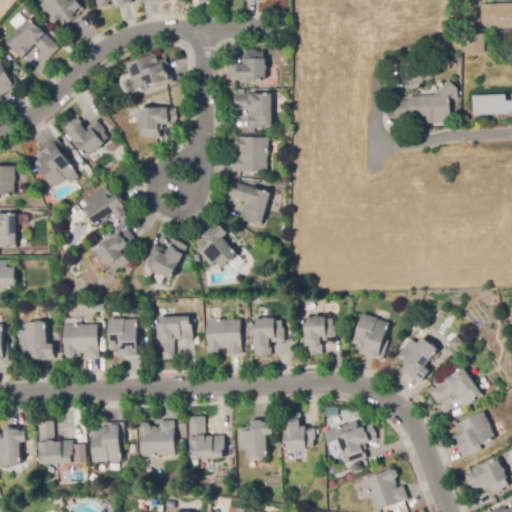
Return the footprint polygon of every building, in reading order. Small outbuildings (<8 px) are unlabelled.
[(53,23),(52,23),(40,6),(46,2),(44,0),(69,0),(70,1),(71,0),(77,0),(84,10),(79,14),(80,15),(68,23),(64,18),(60,21),(59,19),(53,23)] [(99,9),(96,0),(132,0),(133,3),(118,7),(117,0),(108,2),(109,6),(99,9)] [(511,28),(496,29),(496,26),(481,27),(480,5),(511,3),(511,28)] [(50,59),(35,44),(31,47),(32,48),(23,58),(7,42),(30,18),(60,48),(50,59)] [(484,53),(462,53),(462,34),(484,34),(484,53)] [(242,81),(230,80),(230,63),(241,63),(241,59),(246,59),(246,50),(257,50),(257,52),(264,52),(264,58),(266,58),(266,65),(268,66),(268,70),(267,71),(267,80),(242,80),(242,81)] [(137,91),(133,79),(132,79),(127,64),(156,54),(158,62),(166,59),(175,82),(155,89),(153,85),(137,91)] [(0,96),(0,57),(6,70),(11,68),(20,86),(0,96)] [(425,124),(425,117),(396,118),(395,101),(409,100),(409,97),(436,95),(450,81),(458,88),(458,99),(449,99),(451,123),(425,124)] [(249,128),(249,110),(231,110),(230,95),(271,94),(272,125),(264,125),(264,127),(249,128)] [(511,114),(474,116),(473,96),(506,95),(507,101),(511,101),(511,114)] [(161,139),(150,139),(150,138),(142,138),(142,129),(140,129),(140,109),(177,109),(178,125),(164,125),(164,130),(161,130),(161,139)] [(88,157),(70,135),(70,133),(66,128),(79,118),(87,128),(97,119),(106,131),(105,132),(109,137),(104,142),(105,143),(88,157)] [(54,189),(34,163),(41,158),(37,153),(57,137),(70,154),(66,157),(76,171),(66,179),(67,179),(54,189)] [(268,172),(233,172),(233,157),(240,157),(240,152),(238,152),(238,148),(235,148),(235,137),(269,138),(269,156),(268,156),(268,172)] [(0,166),(17,166),(17,182),(15,182),(15,195),(0,195),(0,166)] [(263,223),(254,221),(254,223),(240,219),(245,202),(226,196),(231,181),(271,193),(263,223)] [(97,226),(86,208),(92,204),(88,198),(107,187),(111,193),(114,191),(117,195),(119,193),(125,202),(127,201),(129,205),(128,206),(131,212),(119,220),(116,214),(97,226)] [(0,249),(0,214),(17,214),(17,246),(8,246),(9,249),(0,249)] [(223,268),(217,261),(212,267),(198,249),(206,242),(202,238),(211,229),(212,230),(215,228),(217,229),(222,225),(229,234),(224,238),(238,255),(223,268)] [(115,272),(110,265),(108,266),(105,262),(104,262),(102,260),(102,257),(96,249),(128,228),(137,242),(126,249),(128,253),(126,255),(132,263),(122,269),(121,268),(115,272)] [(171,278),(147,265),(150,258),(148,257),(155,244),(166,250),(168,246),(169,247),(173,239),(187,246),(171,278)] [(0,260),(8,260),(8,268),(16,268),(16,288),(0,288),(0,260)] [(383,361),(359,353),(362,346),(353,344),(362,313),(379,318),(378,319),(390,323),(385,340),(389,341),(383,361)] [(160,359),(160,339),(158,339),(158,317),(190,317),(191,325),(193,324),(193,338),(175,339),(175,359),(160,359)] [(319,356),(311,356),(311,354),(307,355),(307,345),(305,345),(305,318),(327,317),(327,319),(334,319),(334,326),(337,326),(337,338),(328,338),(327,341),(323,341),(324,354),(319,354),(319,356)] [(119,358),(119,350),(111,350),(110,319),(126,319),(126,320),(138,319),(139,337),(143,337),(144,357),(119,358)] [(228,355),(227,348),(223,348),(223,350),(219,350),(219,353),(209,354),(207,320),(225,319),(225,321),(241,320),(242,354),(228,355)] [(272,356),(256,356),(256,347),(253,347),(253,319),(276,319),(276,321),(282,321),(282,328),(285,328),(285,343),(272,343),(272,356)] [(34,360),(34,357),(32,357),(32,356),(30,356),(30,353),(21,353),(20,331),(27,331),(27,323),(48,322),(49,344),(55,344),(55,359),(48,359),(48,360),(34,360)] [(100,359),(85,359),(85,352),(81,352),(81,355),(76,355),(74,358),(68,359),(65,354),(65,324),(83,324),(83,325),(98,325),(98,332),(104,332),(104,344),(100,344),(100,359)] [(0,362),(0,325),(4,325),(4,342),(9,341),(10,362),(0,362)] [(422,383),(416,379),(415,381),(402,372),(406,365),(399,360),(412,340),(418,344),(422,338),(438,349),(426,368),(429,370),(424,378),(425,379),(422,383)] [(465,409),(454,394),(438,404),(430,392),(446,381),(445,380),(464,367),(482,394),(475,399),(477,401),(465,409)] [(464,459),(453,436),(460,433),(456,425),(484,412),(491,426),(490,427),(495,438),(480,445),(482,450),(464,459)] [(307,451),(285,451),(285,423),(287,423),(287,414),(302,414),(302,427),(307,427),(307,430),(316,430),(316,441),(314,441),(314,447),(307,447),(307,451)] [(191,459),(191,437),(192,438),(191,417),(206,417),(207,436),(225,435),(226,450),(223,450),(224,458),(191,459)] [(357,419),(360,427),(372,423),(379,439),(366,444),(368,448),(346,456),(335,427),(357,419)] [(143,458),(141,427),(143,423),(149,423),(152,427),(156,427),(157,428),(161,427),(160,422),(175,421),(177,455),(160,456),(160,457),(143,458)] [(248,458),(248,450),(241,451),(240,428),(251,428),(252,421),(263,421),(263,422),(267,422),(267,423),(274,423),(274,435),(268,435),(268,458),(248,458)] [(41,464),(40,443),(41,443),(40,422),(55,422),(55,441),(74,440),(75,455),(72,455),(72,463),(41,464)] [(93,463),(92,431),(100,431),(100,423),(125,423),(126,443),(120,443),(121,460),(109,461),(109,462),(93,463)] [(21,464),(14,464),(1,464),(1,458),(0,458),(0,435),(4,435),(4,430),(20,429),(20,431),(27,431),(27,443),(21,443),(21,464)] [(493,496),(489,488),(487,489),(484,485),(474,490),(466,476),(499,459),(503,468),(505,468),(507,471),(506,473),(508,478),(506,479),(509,486),(503,489),(504,491),(493,496)] [(350,464),(360,461),(363,468),(353,472),(350,464)] [(378,511),(372,496),(371,497),(365,480),(392,469),(397,470),(400,476),(397,479),(398,484),(397,484),(398,489),(405,487),(409,500),(378,511)]
